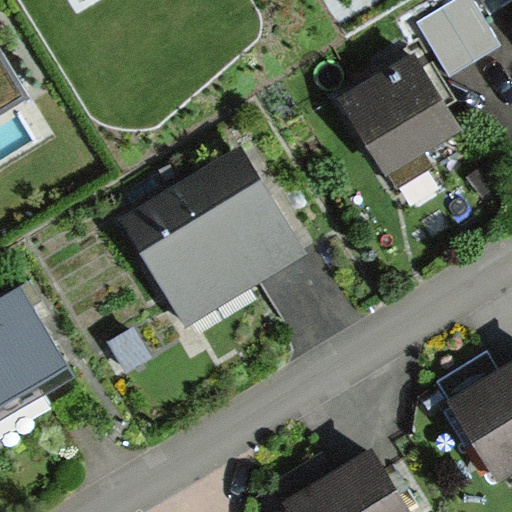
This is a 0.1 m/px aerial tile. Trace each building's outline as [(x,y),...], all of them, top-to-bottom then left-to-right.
[(0,108),(23,95),(0,57),(0,108)] [(461,139),(413,62),(342,106),(396,193),(433,170),(427,161),(461,139)] [(301,259),(237,153),(121,224),(185,329),(301,259)] [(0,416),(69,377),(20,292),(0,303),(0,416)] [(153,361),(136,330),(108,345),(126,377),(153,361)] [(489,353),(437,386),(502,489),(511,483),(511,373),(504,378),(489,353)] [(328,455),(273,487),(287,511),(408,511),(374,455),(340,475),(328,455)]
